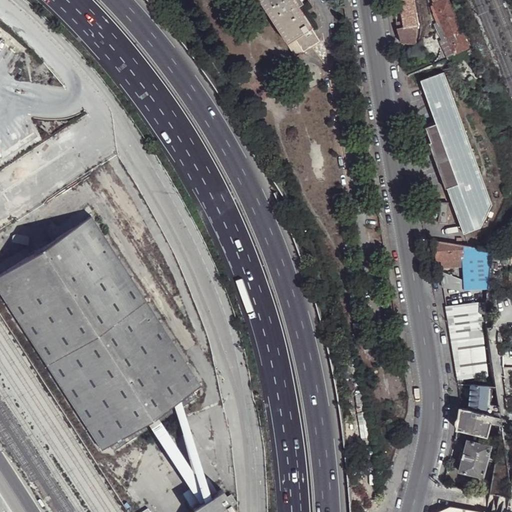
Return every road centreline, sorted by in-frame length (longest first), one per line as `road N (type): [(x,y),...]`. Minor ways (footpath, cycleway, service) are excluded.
road 1 (unclassified): [(252,511),(225,348),(183,239),(127,142),(72,71),(0,5)]
road 2 (motorway): [(328,511),(305,348),(262,219),(208,115),(118,0)]
road 3 (primary): [(366,0),(433,387),(411,511)]
road 4 (motorway): [(50,0),(113,66),(197,183),(259,317)]
road 5 (motorway): [(72,0),(184,138),(219,198),(259,317)]
road 6 (motorway): [(259,317),(279,402),(290,511)]
road 7 (residential): [(511,460),(492,330)]
